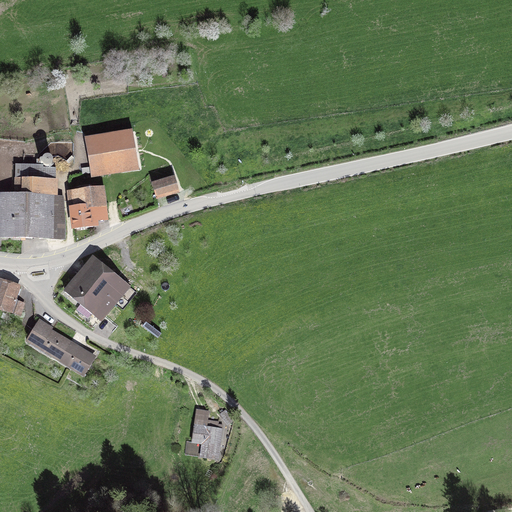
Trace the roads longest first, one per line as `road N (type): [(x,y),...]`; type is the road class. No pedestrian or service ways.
road 1 (tertiary): [(58,260),(169,211),(511,131)]
road 2 (residential): [(44,298),(84,331),(219,391),(255,427),(311,511)]
